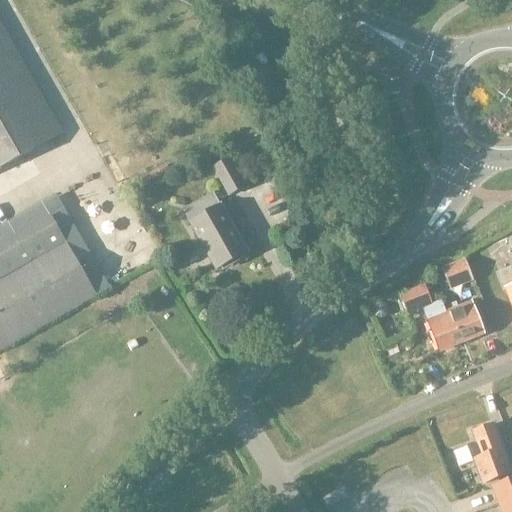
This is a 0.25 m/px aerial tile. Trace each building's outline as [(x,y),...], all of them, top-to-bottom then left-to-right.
[(0,28),(0,168),(61,135),(0,28)] [(266,65),(259,52),(251,56),(257,69),(266,65)] [(244,188),(228,159),(211,169),(227,198),(244,188)] [(219,207),(188,224),(214,271),(246,254),(219,207)] [(0,350),(94,297),(84,279),(49,218),(0,245),(0,350)] [(441,269),(450,291),(472,282),(463,260),(441,269)] [(511,268),(495,276),(501,291),(505,290),(511,307),(511,268)] [(397,296),(405,316),(421,310),(438,352),(460,343),(447,312),(443,313),(439,303),(430,306),(422,286),(397,296)] [(452,310),(447,312),(460,343),(482,334),(470,303),(456,308),(454,304),(450,305),(452,310)] [(471,434),(475,444),(467,447),(480,482),(508,472),(491,427),(471,434)] [(387,491),(413,479),(410,472),(383,484),(387,491)] [(511,511),(511,479),(491,488),(500,511),(511,511)]
